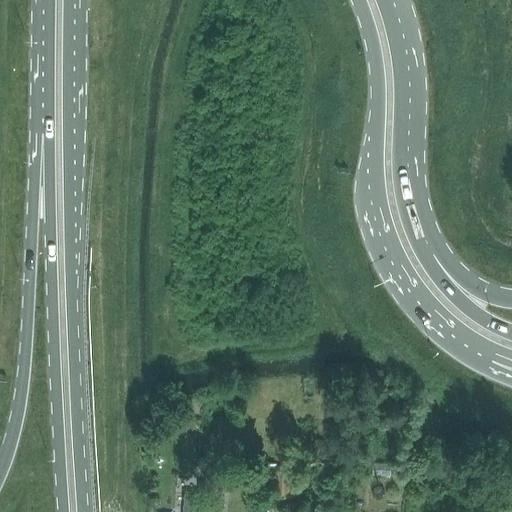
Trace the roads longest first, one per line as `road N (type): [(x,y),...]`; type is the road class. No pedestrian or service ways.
road 1 (primary): [(82,511),(69,274),(68,0)]
road 2 (secondary): [(359,0),(376,58),(378,203),(386,232),(439,314),(495,353)]
road 3 (primary): [(47,135),(63,511)]
road 4 (primary): [(47,135),(19,401),(0,470)]
road 5 (secondary): [(426,261),(400,187),(399,61),(382,0)]
road 6 (primary): [(49,0),(47,135)]
